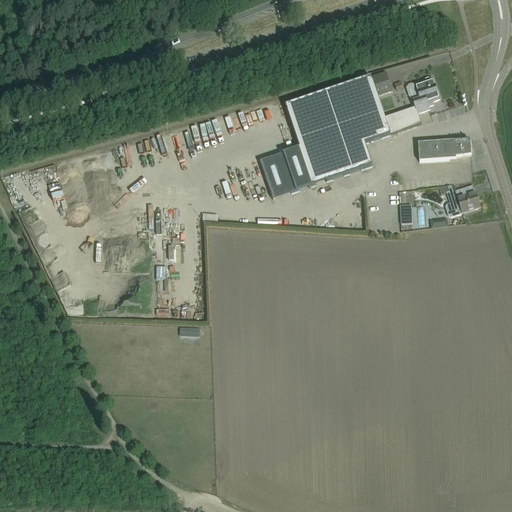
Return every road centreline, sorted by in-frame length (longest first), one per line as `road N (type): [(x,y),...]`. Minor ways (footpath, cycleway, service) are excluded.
road 1 (unclassified): [(193,501),(129,450),(0,212)]
road 2 (tertiary): [(103,75),(181,65),(386,0)]
road 3 (unknown): [(485,124),(412,138),(360,181),(283,210)]
road 4 (unclassified): [(511,209),(481,107),(500,41),(497,0)]
road 5 (tertiary): [(285,0),(103,75)]
road 6 (unknown): [(191,199),(201,149),(242,142),(267,157),(283,210)]
road 7 (unknown): [(191,199),(145,195),(98,214),(77,248),(74,274)]
